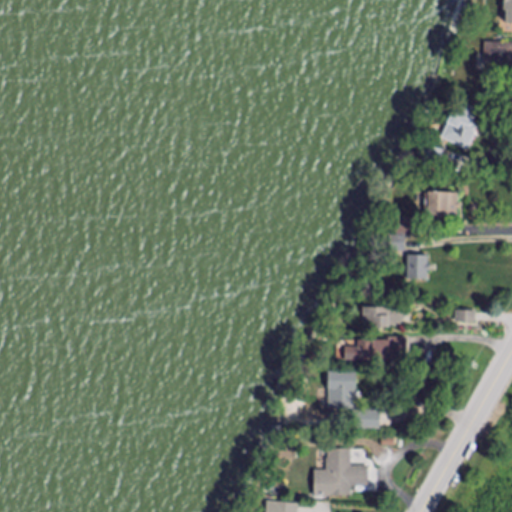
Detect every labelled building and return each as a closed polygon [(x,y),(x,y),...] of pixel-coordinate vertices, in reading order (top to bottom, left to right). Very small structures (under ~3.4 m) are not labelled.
[(511,0),(504,0),(503,23),(511,23),(511,0)] [(511,70),(485,70),(485,43),(511,43),(511,70)] [(469,151),(442,139),(460,101),(479,110),(471,127),(477,129),(474,134),(477,135),(469,151)] [(439,170),(420,165),(426,146),(445,152),(439,170)] [(459,219),(428,219),(428,194),(459,195),(459,219)] [(415,235),(396,235),(396,220),(415,220),(415,235)] [(408,252),(388,251),(389,237),(409,237),(408,252)] [(428,282),(408,281),(408,257),(428,257),(428,265),(431,266),(431,273),(428,273),(428,282)] [(363,329),(363,309),(390,309),(390,329),(363,329)] [(477,324),(456,323),(456,312),(477,312),(477,324)] [(391,363),(345,362),(346,348),(358,349),(358,341),(390,342),(390,339),(408,339),(408,355),(391,355),(391,363)] [(357,410),(327,410),(328,373),(357,374),(357,410)] [(382,431),(354,431),(354,412),(382,412),(382,431)] [(370,467),(370,488),(353,488),(353,499),(328,499),(318,499),(319,472),(329,472),(329,450),(352,450),(352,466),(370,467)] [(267,511),(268,502),(300,505),(299,511),(267,511)]
